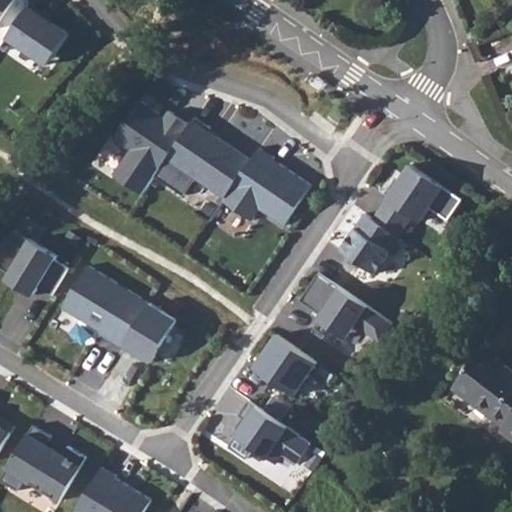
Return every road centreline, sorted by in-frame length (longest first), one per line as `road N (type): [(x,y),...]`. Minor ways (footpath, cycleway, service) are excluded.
road 1 (residential): [(163,454),(354,172)]
road 2 (residential): [(354,172),(267,96),(158,60),(94,0)]
road 3 (unclassified): [(405,108),(245,0)]
road 4 (residential): [(0,355),(163,454)]
road 5 (unclassified): [(511,183),(405,108)]
road 6 (residential): [(427,0),(442,37),(441,62),(405,108)]
